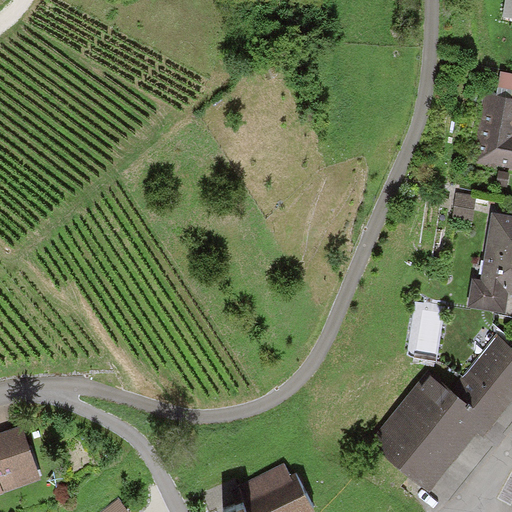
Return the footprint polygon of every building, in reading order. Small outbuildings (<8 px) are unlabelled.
[(511,98),(511,73),(502,71),(497,96),(511,98)] [(511,98),(497,96),(486,94),(472,164),(511,171),(511,98)] [(477,195),(456,193),(453,217),(474,220),(477,195)] [(473,279),(468,307),(511,314),(511,215),(492,211),(486,249),(481,280),(473,279)] [(371,443),(429,487),(475,426),(484,432),(511,395),(511,356),(489,338),(451,388),(427,370),(371,443)] [(0,488),(31,478),(15,431),(0,436),(0,488)] [(284,511),(303,503),(292,479),(289,480),(281,465),(231,489),(237,500),(221,508),(222,511),(284,511)]
